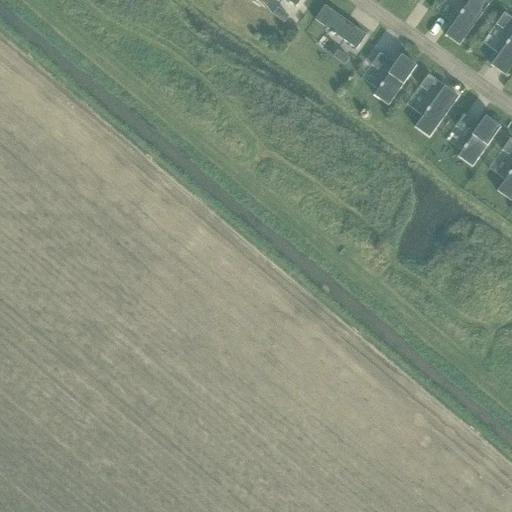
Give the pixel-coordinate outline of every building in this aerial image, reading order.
[(460,46),(488,5),(480,0),(469,0),(459,14),(460,15),(454,23),(453,23),(451,26),(452,27),(446,36),(460,46)] [(365,36),(326,7),(315,22),(334,36),(334,35),(343,41),(342,43),(345,45),(346,44),(355,50),(365,36)] [(277,9),(273,15),(284,23),(289,17),(277,9)] [(510,18),(503,14),(495,25),(502,30),(510,18)] [(506,75),(511,66),(511,33),(505,43),(506,44),(500,53),(499,52),(497,55),(498,56),(492,65),(506,75)] [(336,51),(332,58),(343,66),(348,60),(336,51)] [(386,59),(380,55),(372,66),(378,71),(386,59)] [(388,106),(416,66),(401,56),(388,75),(389,75),(383,84),(381,83),(379,87),(380,87),(374,96),(388,106)] [(435,81),(428,76),(420,88),(427,92),(435,81)] [(430,138),(459,97),(443,87),(430,106),(431,107),(425,115),(424,115),(421,118),(423,119),(416,128),(430,138)] [(470,120),(464,116),(455,127),(462,132),(470,120)] [(472,168),(500,128),(485,117),(472,136),(473,137),(466,145),(465,145),(463,148),(464,149),(458,158),(472,168)] [(511,150),(511,141),(510,140),(502,151),(508,156),(511,150)] [(511,201),(511,168),(511,170),(511,169),(511,170),(506,179),(505,178),(503,181),(504,182),(498,191),(511,201)]
